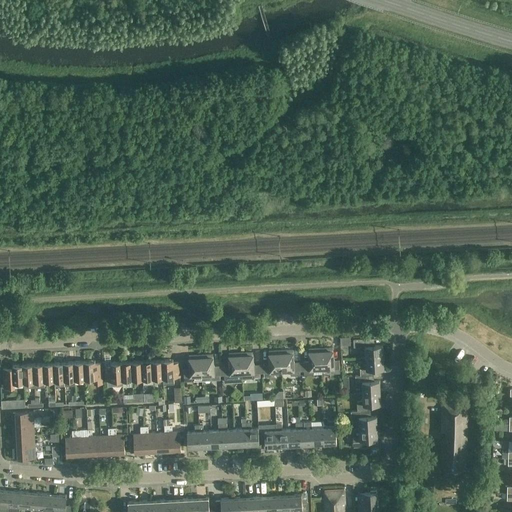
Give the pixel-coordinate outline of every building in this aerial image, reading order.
[(366,351),(366,358),(383,357),(383,345),(375,345),(374,338),(354,339),(354,347),(359,347),(359,350),(366,351)] [(322,368),(321,348),(309,349),(310,362),(304,362),(302,362),(302,370),(304,370),(304,375),(314,374),(315,369),(322,368)] [(333,348),(321,348),(322,368),(329,368),(331,373),(340,373),(339,360),(333,361),(333,348)] [(282,370),(281,350),(269,351),(270,364),(264,364),(264,377),(274,376),(275,371),(282,370)] [(293,350),(281,350),(282,370),(289,370),(291,376),(300,375),(300,370),(302,370),(302,362),(300,362),(294,363),(293,350)] [(253,352),(241,353),(242,373),(249,372),(251,378),(260,377),(260,365),(254,365),(253,352)] [(242,373),(241,353),(229,353),(230,366),(224,367),(225,382),(242,381),(242,373)] [(213,354),(201,355),(202,380),(211,379),(211,380),(220,379),(220,374),(222,374),(222,367),(220,367),(214,367),(213,354)] [(202,380),(201,355),(189,355),(190,368),(184,369),(184,381),(194,381),(194,380),(202,380)] [(360,366),(360,375),(369,375),(374,375),(373,369),(384,368),(383,357),(366,358),(366,364),(360,366)] [(173,359),(162,360),(163,377),(164,384),(174,383),(174,377),(180,377),(179,362),(173,362),(173,359)] [(95,360),(84,361),(85,379),(94,378),(94,384),(102,384),(102,378),(101,363),(95,364),(95,360)] [(152,360),(142,361),(143,379),(153,378),(152,360)] [(162,360),(152,360),(153,378),(163,377),(162,360)] [(84,361),(74,362),(75,379),(85,379),(84,361)] [(132,361),(122,362),(123,380),(133,379),(132,361)] [(142,361),(132,361),(133,379),(143,379),(142,361)] [(54,363),(55,380),(55,386),(65,385),(64,362),(54,363)] [(74,362),(64,362),(65,385),(75,385),(75,379),(74,362)] [(123,380),(122,362),(111,363),(111,366),(105,366),(106,380),(123,380)] [(44,363),(33,364),(35,387),(45,386),(45,381),(44,363)] [(54,363),(44,363),(45,381),(55,380),(54,363)] [(13,368),(3,368),(4,385),(4,389),(14,388),(25,387),(23,364),(13,365),(13,368)] [(33,364),(23,364),(25,387),(35,387),(33,364)] [(362,386),(363,393),(380,392),(380,380),(369,381),(369,375),(360,375),(355,376),(356,385),(362,386)] [(357,402),(357,411),(366,411),(371,410),(370,404),(381,404),(380,392),(363,393),(363,400),(357,402)] [(442,471),(466,472),(468,404),(443,404),(442,431),(447,432),(447,439),(443,439),(442,457),(443,458),(442,471)] [(13,412),(14,424),(41,423),(41,418),(34,418),(33,411),(13,412)] [(359,422),(360,428),(377,427),(377,416),(366,416),(366,411),(357,411),(351,411),(352,420),(359,422)] [(325,443),(337,443),(336,420),(327,421),(327,417),(323,417),(324,427),(325,443)] [(312,421),(300,422),(301,445),(313,444),(312,428),(312,421)] [(242,428),(235,429),(236,445),(247,444),(246,428),(247,428),(246,422),(242,422),(242,428)] [(301,445),(300,422),(296,422),(296,428),(288,429),(289,445),(301,445)] [(14,424),(14,435),(35,434),(34,426),(41,426),(41,423),(14,424)] [(219,430),(211,430),(212,446),(224,446),(223,423),(218,423),(219,430)] [(227,423),(223,423),(224,446),(236,445),(235,429),(227,429),(227,423)] [(276,423),(277,429),(278,446),(289,445),(288,429),(281,429),(281,423),(276,423)] [(188,448),(200,447),(199,424),(195,425),(195,431),(187,431),(188,448)] [(203,424),(199,424),(200,447),(212,446),(211,430),(204,430),(203,424)] [(165,432),(157,432),(158,453),(169,452),(168,425),(164,425),(165,432)] [(172,425),(168,425),(169,452),(181,451),(180,431),(173,432),(172,425)] [(147,453),(145,426),(140,426),(141,433),(134,434),(135,454),(147,453)] [(149,426),(145,426),(147,453),(158,453),(157,432),(149,433),(149,426)] [(259,427),(247,428),(246,428),(247,444),(259,444),(259,430),(259,427)] [(325,443),(324,427),(312,428),(313,444),(325,443)] [(377,427),(360,428),(360,435),(353,437),(354,447),(368,447),(367,440),(378,439),(377,427)] [(109,435),(100,436),(102,456),(113,455),(112,428),(108,428),(109,435)] [(116,428),(112,428),(113,455),(125,454),(124,434),(117,435),(116,428)] [(88,429),(88,436),(89,436),(90,456),(102,456),(100,436),(93,436),(92,429),(88,429)] [(277,429),(259,430),(259,444),(265,443),(265,446),(278,446),(277,429)] [(79,457),(77,430),(72,430),(73,437),(65,437),(67,458),(79,457)] [(80,430),(77,430),(79,457),(90,456),(89,436),(88,436),(81,437),(80,430)] [(14,435),(15,447),(42,445),(42,442),(35,442),(35,434),(14,435)] [(57,442),(57,434),(49,434),(49,443),(57,442)] [(42,445),(15,447),(16,459),(36,458),(35,450),(42,450),(42,445)] [(0,506),(8,507),(10,490),(0,488),(0,506)] [(345,511),(344,489),(325,490),(326,511),(329,511),(345,511)] [(378,511),(377,489),(370,490),(371,492),(359,492),(359,511),(378,511)] [(21,491),(10,490),(8,507),(8,511),(13,511),(19,511),(19,508),(21,491)] [(20,508),(31,509),(32,492),(21,491),(20,508)] [(31,509),(42,510),(44,493),(32,492),(31,509)] [(53,511),(55,494),(44,493),(42,510),(42,511),(53,511)] [(55,494),(53,511),(71,511),(72,505),(66,505),(67,495),(55,494)] [(290,495),(290,511),(308,511),(308,502),(302,502),(302,494),(290,495)] [(279,511),(278,495),(267,496),(267,511),(279,511)] [(290,511),(290,495),(278,495),(279,511),(290,511)] [(267,511),(267,496),(256,497),(256,511),(267,511)] [(209,497),(197,498),(197,511),(215,511),(215,507),(209,507),(209,497)] [(245,511),(244,497),(233,498),(233,511),(245,511)] [(256,511),(256,497),(244,497),(245,511),(256,511)] [(186,511),(185,498),(174,499),(174,511),(186,511)] [(197,511),(197,498),(185,498),(186,511),(197,511)] [(215,501),(215,507),(215,511),(233,511),(233,498),(221,498),(221,500),(215,501)] [(163,511),(163,499),(151,500),(151,511),(163,511)] [(174,511),(174,499),(163,499),(163,511),(174,511)] [(151,511),(151,500),(140,501),(140,511),(151,511)] [(140,511),(140,501),(128,501),(129,511),(123,511),(122,511),(140,511)]
